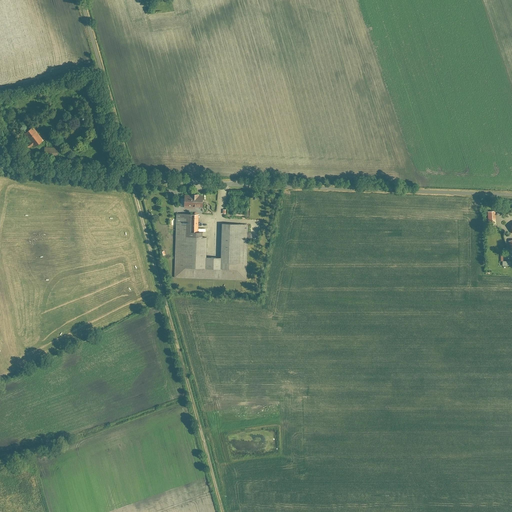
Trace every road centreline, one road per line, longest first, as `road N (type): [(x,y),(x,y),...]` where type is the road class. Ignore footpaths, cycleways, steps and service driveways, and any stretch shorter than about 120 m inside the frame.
road 1 (residential): [(130,180),(511,195)]
road 2 (track): [(130,180),(223,511)]
road 3 (residential): [(130,180),(80,0)]
road 4 (residential): [(0,167),(130,180)]
